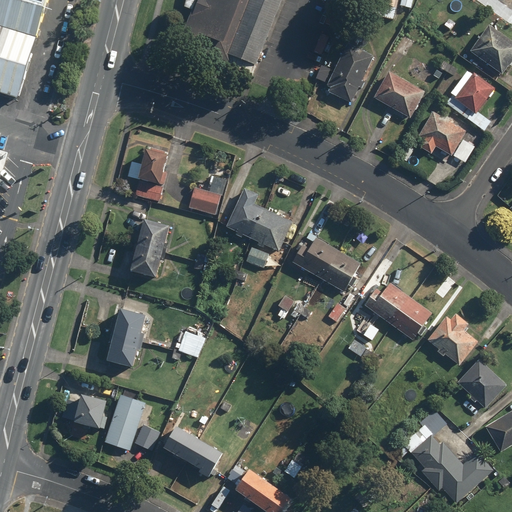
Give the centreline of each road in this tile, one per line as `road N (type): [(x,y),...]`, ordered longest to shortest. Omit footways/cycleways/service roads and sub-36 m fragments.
road 1 (primary): [(0,455),(98,77)]
road 2 (residential): [(98,77),(260,131),(363,180),(445,232)]
road 3 (residential): [(130,511),(0,466)]
